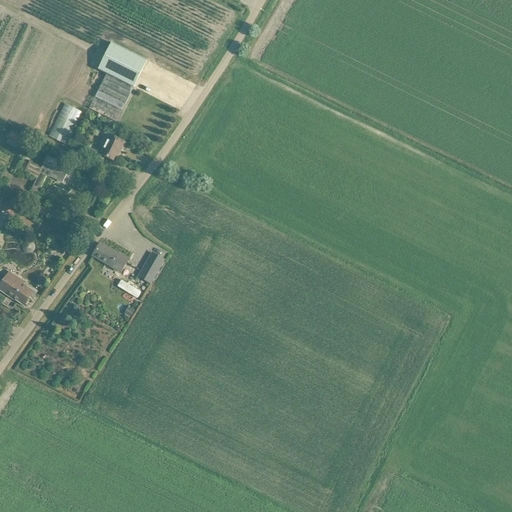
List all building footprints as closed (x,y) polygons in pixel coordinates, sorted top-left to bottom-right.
[(98,70),(108,74),(90,109),(116,123),(134,88),(147,61),(112,43),(98,70)] [(48,136),(66,145),(82,113),(65,104),(48,136)] [(125,143),(116,138),(110,135),(100,154),(116,162),(125,143)] [(99,153),(88,147),(85,153),(96,159),(99,153)] [(71,168),(47,156),(42,168),(30,162),(25,173),(37,179),(32,190),(39,193),(47,175),(63,183),(71,168)] [(12,192),(12,194),(6,192),(1,202),(16,210),(23,197),(12,192)] [(129,259),(127,258),(119,253),(118,255),(100,244),(93,256),(121,273),(129,259)] [(153,252),(139,277),(153,285),(167,260),(153,252)] [(26,283),(17,277),(10,272),(0,286),(0,289),(6,294),(14,299),(24,306),(34,292),(24,285),(26,283)] [(130,307),(125,314),(131,318),(136,311),(130,307)]
